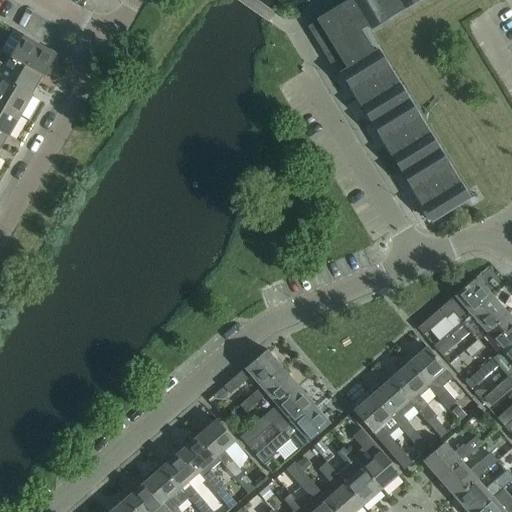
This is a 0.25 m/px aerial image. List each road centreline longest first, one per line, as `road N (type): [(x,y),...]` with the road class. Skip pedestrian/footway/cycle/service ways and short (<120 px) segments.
road 1 (residential): [(50,511),(265,325),(419,261)]
road 2 (residential): [(0,236),(113,38)]
road 3 (residential): [(419,261),(306,71)]
